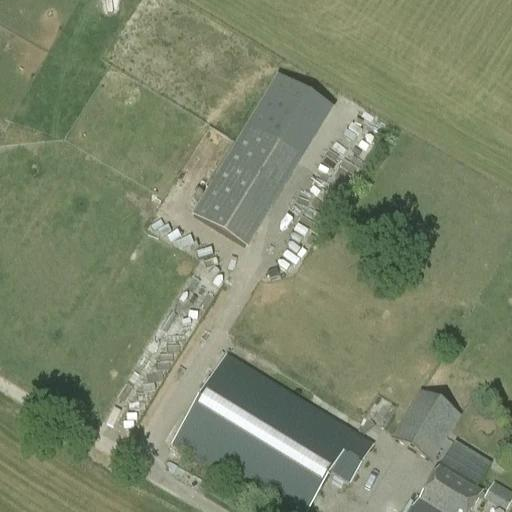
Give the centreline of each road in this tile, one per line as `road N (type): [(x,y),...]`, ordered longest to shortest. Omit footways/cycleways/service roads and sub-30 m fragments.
road 1 (unclassified): [(218,511),(0,357)]
road 2 (track): [(0,386),(152,470)]
